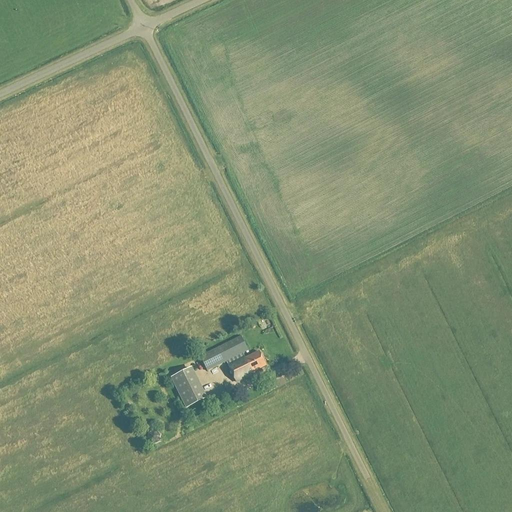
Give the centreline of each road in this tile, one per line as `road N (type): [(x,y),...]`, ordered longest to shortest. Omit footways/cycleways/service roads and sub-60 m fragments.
road 1 (unclassified): [(366,478),(143,28)]
road 2 (unclassified): [(143,28),(0,95)]
